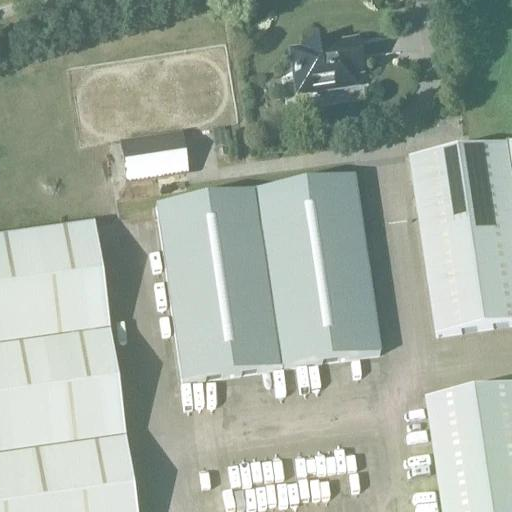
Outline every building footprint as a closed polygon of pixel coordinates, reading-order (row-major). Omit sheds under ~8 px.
[(345,90),(345,86),(354,85),(351,63),(358,62),(356,44),(333,48),(333,44),(302,49),(303,52),(298,53),(295,54),(293,56),(292,59),(292,62),(294,78),(291,79),(293,94),(315,91),(315,94),(345,90)] [(186,174),(180,138),(121,148),(127,183),(186,174)] [(511,328),(511,147),(411,162),(437,340),(511,328)] [(354,179),(155,209),(181,387),(380,358),(354,179)] [(0,240),(0,511),(135,511),(94,227),(0,240)] [(442,511),(511,511),(511,389),(427,402),(442,511)]
